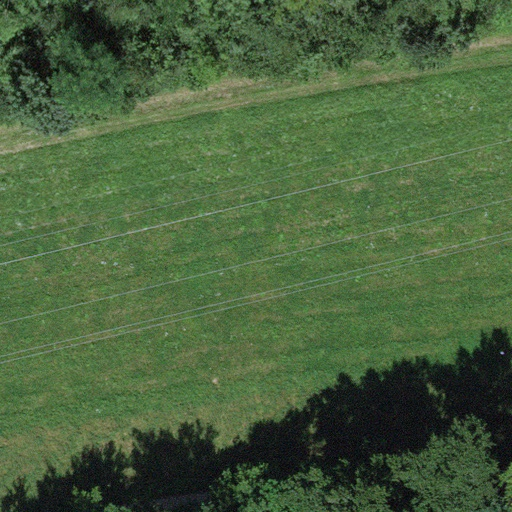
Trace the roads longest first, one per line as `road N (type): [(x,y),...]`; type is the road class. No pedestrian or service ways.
road 1 (track): [(511,40),(0,132)]
road 2 (track): [(511,479),(214,511)]
